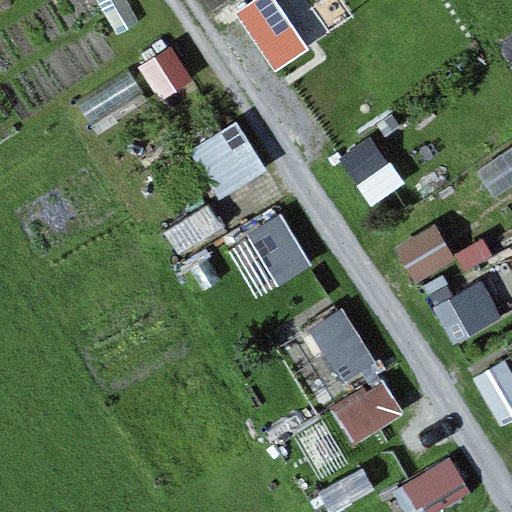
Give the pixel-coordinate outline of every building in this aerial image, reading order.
[(328,143),(377,116),(356,80),(308,108),(328,143)] [(240,116),(192,147),(224,196),(272,165),(240,116)] [(375,201),(409,178),(386,145),(353,167),(375,201)] [(172,227),(186,249),(224,224),(210,203),(172,227)] [(283,281),(317,260),(283,206),(249,227),(283,281)] [(398,240),(419,277),(460,255),(440,217),(398,240)] [(460,341),(507,315),(483,274),(436,300),(460,341)] [(351,301),(316,317),(343,376),(378,359),(351,301)] [(511,360),(509,355),(477,372),(504,421),(511,416),(511,360)] [(359,439),(409,407),(386,371),(336,404),(359,439)] [(336,505),(372,487),(331,410),(296,428),(336,505)] [(401,482),(416,511),(427,511),(475,487),(457,452),(401,482)]
